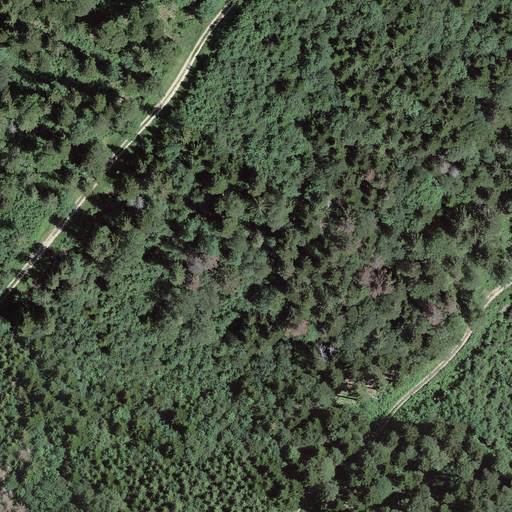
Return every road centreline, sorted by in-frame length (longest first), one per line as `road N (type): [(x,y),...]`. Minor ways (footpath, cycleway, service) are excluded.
road 1 (track): [(0,299),(154,114),(234,0)]
road 2 (track): [(296,511),(371,445),(403,398),(455,351),(485,301),(511,281)]
